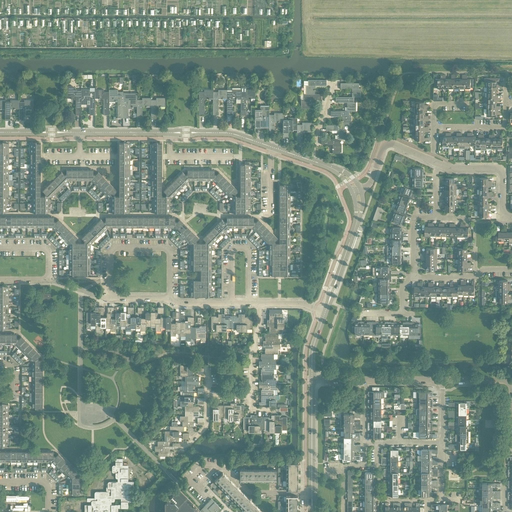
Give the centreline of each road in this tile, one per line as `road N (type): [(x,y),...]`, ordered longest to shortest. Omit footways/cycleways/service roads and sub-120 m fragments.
road 1 (tertiary): [(312,161),(218,133),(0,133)]
road 2 (residential): [(80,291),(178,304),(258,303)]
road 3 (residential): [(311,381),(442,381)]
road 4 (tertiary): [(324,312),(357,218),(356,190)]
